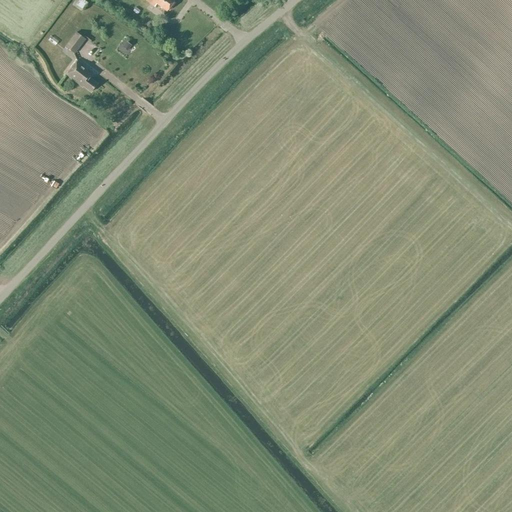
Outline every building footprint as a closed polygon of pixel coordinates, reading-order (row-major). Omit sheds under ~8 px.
[(77,0),(75,4),(81,9),(86,2),(83,0),(77,0)] [(145,0),(155,7),(157,4),(167,11),(175,0),(174,0),(145,0)] [(65,47),(73,53),(84,38),(76,32),(65,47)] [(119,49),(124,55),(133,47),(128,41),(119,49)] [(76,60),(66,74),(82,86),(83,85),(91,91),(97,83),(89,77),(93,72),(76,60)]
